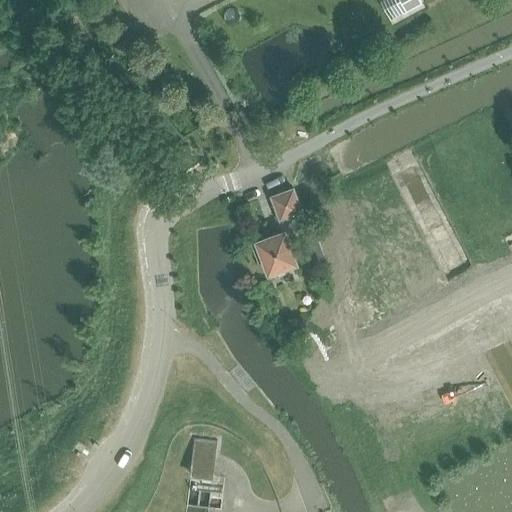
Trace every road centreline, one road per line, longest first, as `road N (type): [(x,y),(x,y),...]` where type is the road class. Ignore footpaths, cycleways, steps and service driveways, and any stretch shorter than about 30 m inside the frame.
road 1 (unclassified): [(157,347),(153,241),(161,217),(189,197),(260,174),(511,55)]
road 2 (unclassified): [(511,274),(303,377),(255,414)]
road 3 (unclassified): [(74,511),(125,447),(157,347)]
road 4 (unclassified): [(157,347),(201,355),(255,414)]
road 5 (unclassified): [(255,414),(281,434),(322,511)]
